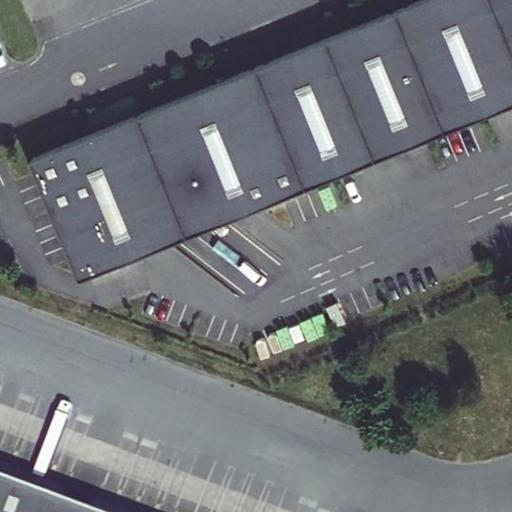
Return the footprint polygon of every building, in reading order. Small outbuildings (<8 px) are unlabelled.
[(511,0),(437,0),(45,165),(95,285),(150,262),(167,240),(180,250),(196,227),(209,237),(226,215),(239,225),(255,203),(269,212),(493,118),(510,96),(511,97),(511,0)] [(493,118),(511,109),(511,97),(510,96),(493,118)] [(239,225),(269,212),(255,203),(239,225)] [(209,237),(239,225),(226,215),(209,237)] [(180,250),(209,237),(196,227),(180,250)] [(150,262),(180,250),(167,240),(150,262)] [(0,511),(54,511),(0,492),(0,511)]
